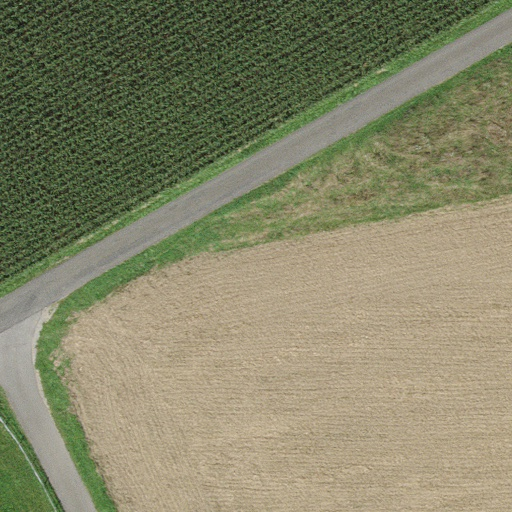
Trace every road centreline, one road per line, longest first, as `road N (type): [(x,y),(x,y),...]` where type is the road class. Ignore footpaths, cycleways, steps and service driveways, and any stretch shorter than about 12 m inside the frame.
road 1 (unclassified): [(511,32),(0,321)]
road 2 (unclassified): [(82,511),(0,343)]
